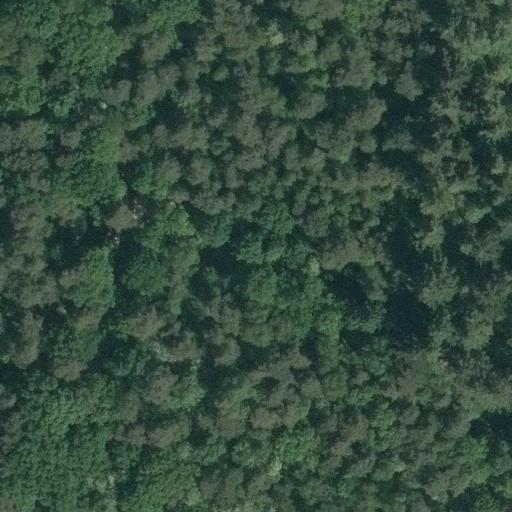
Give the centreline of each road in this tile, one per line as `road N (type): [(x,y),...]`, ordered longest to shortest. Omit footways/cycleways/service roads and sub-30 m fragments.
road 1 (track): [(146,203),(511,418)]
road 2 (track): [(146,203),(39,511)]
road 3 (track): [(101,0),(145,160),(146,203)]
